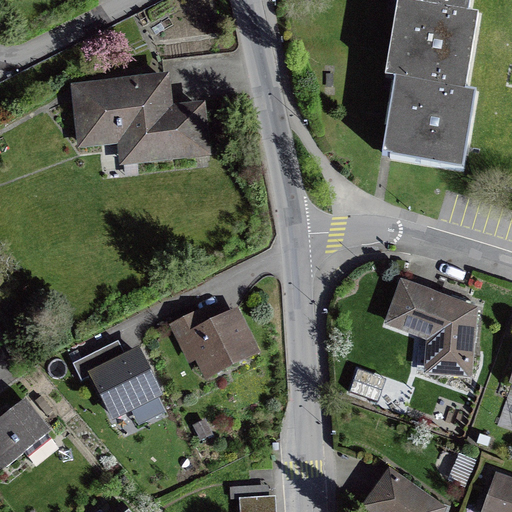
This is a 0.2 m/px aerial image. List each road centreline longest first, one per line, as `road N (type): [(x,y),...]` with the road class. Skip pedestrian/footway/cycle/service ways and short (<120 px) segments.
road 1 (residential): [(297,231),(313,511)]
road 2 (residential): [(248,0),(297,231)]
road 3 (residential): [(511,272),(398,236),(297,231)]
road 4 (residential): [(141,0),(43,52),(0,58)]
